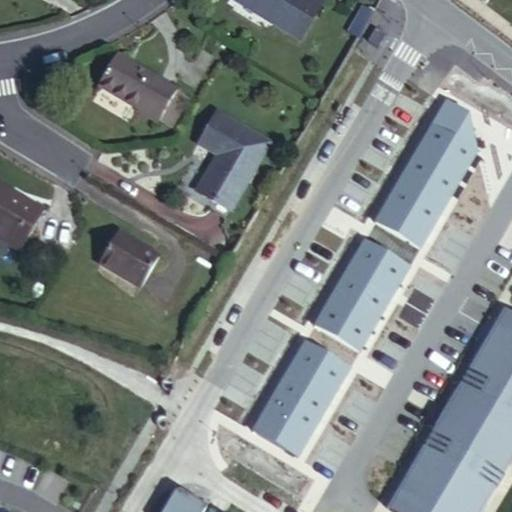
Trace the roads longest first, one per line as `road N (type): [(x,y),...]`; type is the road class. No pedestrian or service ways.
road 1 (residential): [(174,453),(440,10)]
road 2 (residential): [(378,511),(340,487),(511,196)]
road 3 (residential): [(0,49),(79,29),(132,0)]
